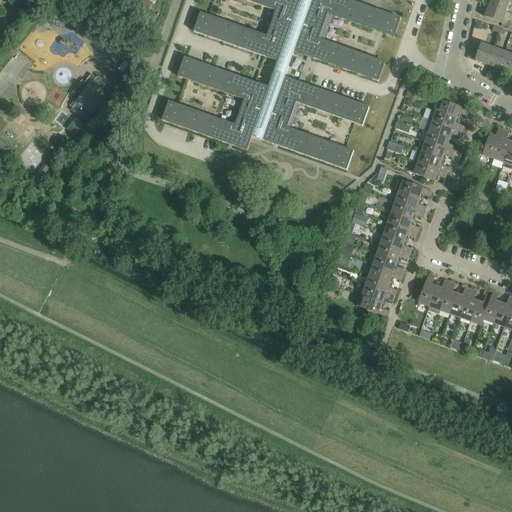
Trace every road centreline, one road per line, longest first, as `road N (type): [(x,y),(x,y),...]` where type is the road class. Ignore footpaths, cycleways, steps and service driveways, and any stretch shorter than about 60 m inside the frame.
road 1 (residential): [(511,282),(425,252),(444,200)]
road 2 (residential): [(511,106),(451,76),(466,0)]
